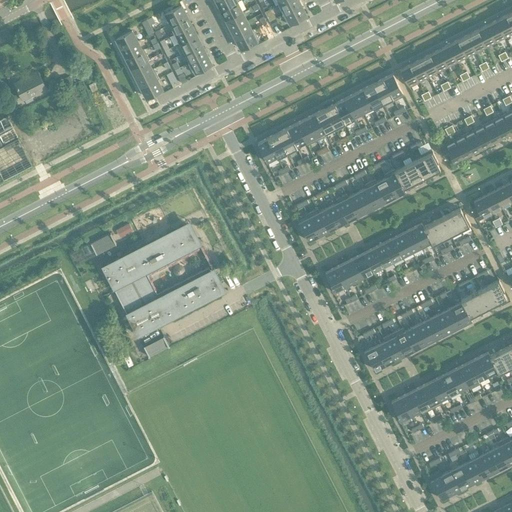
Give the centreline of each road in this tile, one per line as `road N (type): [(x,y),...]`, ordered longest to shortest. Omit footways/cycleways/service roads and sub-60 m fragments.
road 1 (residential): [(217,115),(420,511)]
road 2 (tertiary): [(301,72),(442,0)]
road 3 (tertiary): [(0,227),(113,169)]
